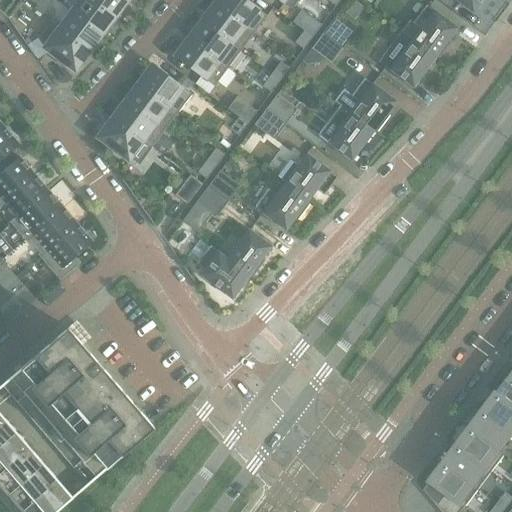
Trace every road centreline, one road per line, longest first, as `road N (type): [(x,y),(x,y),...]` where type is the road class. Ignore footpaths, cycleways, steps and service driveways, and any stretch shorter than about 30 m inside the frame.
road 1 (residential): [(217,351),(265,315),(511,42)]
road 2 (tertiary): [(511,84),(262,394)]
road 3 (tertiary): [(289,419),(511,117)]
road 4 (residential): [(374,503),(511,307)]
road 5 (residential): [(187,0),(76,113),(53,123)]
road 6 (residential): [(138,241),(0,359)]
road 7 (residential): [(138,241),(53,123)]
road 8 (tertiary): [(262,394),(177,511)]
road 9 (residential): [(217,351),(138,241)]
